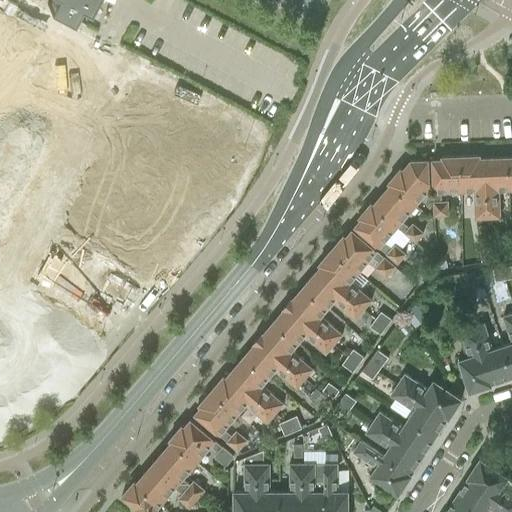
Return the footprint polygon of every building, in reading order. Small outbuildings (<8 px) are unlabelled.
[(49,0),(47,4),(68,15),(76,1),(85,5),(87,0),(49,0)] [(0,22),(0,181),(67,59),(0,22)] [(133,105),(104,159),(197,209),(226,155),(216,150),(222,140),(148,101),(143,111),(133,105)] [(226,155),(197,209),(222,222),(251,168),(226,155)] [(458,156),(459,193),(472,192),(473,219),(485,219),(483,157),(479,158),(479,155),(458,156)] [(440,193),(459,193),(458,156),(441,156),(441,159),(432,160),(433,201),(432,201),(432,216),(448,216),(447,201),(440,201),(440,193)] [(508,156),(483,157),(485,219),(499,218),(499,191),(509,191),(508,156)] [(400,168),(387,183),(389,185),(414,206),(429,189),(428,180),(428,160),(410,160),(402,170),(400,168)] [(373,204),(372,205),(397,226),(415,241),(423,232),(411,222),(410,223),(404,217),(414,206),(389,185),(373,204)] [(360,219),(354,227),(397,262),(405,253),(393,243),(390,247),(383,242),(397,226),(372,205),(373,204),(371,203),(358,217),(360,219)] [(174,212),(158,231),(191,258),(207,239),(174,212)] [(343,235),(333,247),(360,269),(360,270),(371,257),(378,262),(373,267),(385,277),(393,267),(394,266),(383,256),(376,251),(366,242),(351,229),(345,237),(343,235)] [(158,231),(143,248),(176,276),(191,258),(158,231)] [(511,245),(502,246),(505,260),(511,258),(511,245)] [(333,247),(318,264),(320,266),(319,267),(366,306),(372,299),(351,281),(360,270),(360,269),(333,247)] [(143,248),(129,266),(161,293),(176,276),(143,248)] [(489,248),(479,250),(482,264),(491,262),(489,248)] [(129,266),(114,284),(146,311),(161,293),(129,266)] [(511,273),(511,266),(502,268),(504,279),(511,278),(511,273)] [(319,267),(304,285),(329,306),(333,301),(355,319),(366,306),(319,267)] [(502,268),(493,269),(495,281),(504,279),(502,268)] [(466,273),(457,274),(459,287),(468,286),(466,273)] [(43,274),(0,354),(0,359),(69,397),(91,356),(114,313),(111,311),(97,303),(43,274)] [(457,274),(448,276),(450,289),(459,287),(457,274)] [(99,301),(97,303),(111,311),(114,313),(132,328),(146,311),(114,284),(99,301)] [(291,298),(288,303),(334,343),(342,333),(321,315),(329,306),(304,285),(292,299),(291,298)] [(283,310),(273,322),(298,343),(304,336),(325,353),(334,343),(288,303),(282,309),(283,310)] [(380,312),(375,319),(386,327),(391,320),(380,312)] [(114,313),(91,356),(102,365),(133,329),(132,328),(114,313)] [(511,313),(501,317),(510,342),(502,345),(503,346),(511,373),(511,313)] [(375,319),(369,326),(380,335),(386,327),(375,319)] [(262,333),(256,340),(303,380),(313,368),(292,350),(298,343),(273,322),(263,334),(262,333)] [(484,322),(472,326),(472,328),(491,384),(511,377),(511,373),(503,346),(502,345),(492,348),(484,322)] [(468,357),(458,360),(458,362),(462,373),(469,393),(486,387),(491,385),(491,384),(472,328),(472,326),(459,330),(468,357)] [(253,344),(241,359),(266,380),(275,370),(296,388),(303,380),(256,340),(253,344)] [(352,349),(347,356),(358,365),(363,357),(352,349)] [(377,350),(368,362),(379,370),(388,358),(377,350)] [(347,356),(341,364),(352,372),(358,365),(347,356)] [(241,359),(226,377),(272,416),(283,402),(262,385),(266,380),(241,359)] [(368,362),(361,371),(372,379),(379,370),(368,362)] [(404,372),(396,384),(397,385),(448,418),(448,419),(452,414),(461,399),(444,388),(432,379),(426,387),(404,372)] [(223,376),(208,394),(235,417),(245,405),(266,423),(272,416),(226,377),(225,377),(223,376)] [(327,382),(321,390),(332,398),(338,391),(327,382)] [(396,384),(389,394),(412,409),(406,418),(407,419),(435,437),(448,418),(397,385),(396,384)] [(316,389),(309,398),(323,411),(331,401),(316,389)] [(200,407),(194,414),(237,450),(247,439),(236,430),(231,435),(224,429),(229,424),(235,417),(208,394),(198,405),(200,407)] [(345,394),(340,401),(350,409),(356,402),(345,394)] [(340,401),(334,408),(345,416),(350,409),(340,401)] [(379,410),(371,422),(372,423),(423,456),(435,437),(407,419),(406,418),(402,425),(379,410)] [(296,416),(287,420),(293,432),(301,428),(296,416)] [(182,425),(169,440),(171,442),(196,463),(210,447),(216,452),(212,456),(224,466),(227,462),(233,455),(222,445),(221,446),(215,441),(205,432),(190,419),(184,427),(182,425)] [(287,420),(279,423),(284,436),(293,432),(287,420)] [(371,422),(364,432),(387,447),(382,454),(381,456),(411,476),(411,475),(411,474),(423,456),(372,423),(371,422)] [(327,424),(318,428),(323,440),(332,436),(327,424)] [(358,441),(351,451),(374,466),(368,475),(381,483),(398,495),(408,480),(411,476),(381,456),(359,442),(358,441)] [(171,442),(152,463),(195,500),(202,493),(204,490),(193,481),(189,485),(182,479),(196,463),(171,442)] [(293,444),(293,457),(302,457),(302,444),(293,444)] [(479,459),(466,479),(467,479),(511,508),(511,492),(502,486),(508,477),(479,459)] [(233,490),(233,505),(233,511),(256,511),(257,465),(257,462),(243,462),(243,490),(233,490)] [(257,465),(256,511),(279,511),(279,490),(269,490),(269,462),(257,462),(257,465)] [(279,490),(279,511),(301,511),(302,464),(302,462),(288,462),(288,490),(279,490)] [(302,464),(301,511),(324,511),(324,464),(323,464),(315,464),(315,462),(302,462),(302,464)] [(347,511),(348,505),(348,489),(338,489),(338,462),(324,462),(324,464),(324,511),(347,511)] [(136,483),(161,504),(174,489),(181,495),(178,499),(189,508),(195,500),(152,463),(136,483)] [(511,511),(511,508),(467,479),(455,498),(475,511),(485,511),(488,508),(493,511),(511,511)] [(134,481),(121,496),(133,506),(135,510),(134,511),(157,511),(158,508),(161,504),(136,483),(134,481)] [(475,511),(455,498),(445,511),(475,511)]
